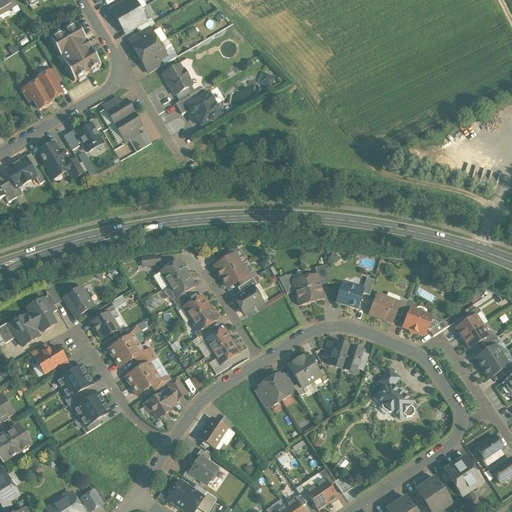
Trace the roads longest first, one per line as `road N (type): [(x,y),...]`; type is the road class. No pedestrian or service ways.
road 1 (primary): [(511,263),(423,235),(247,216),(76,240),(0,266)]
road 2 (track): [(491,210),(372,166),(218,0)]
road 3 (residential): [(0,154),(112,86),(115,56),(81,0)]
road 4 (residential): [(419,354),(338,327),(264,361)]
road 5 (residential): [(170,445),(139,424),(77,333)]
road 6 (residential): [(352,511),(453,443),(463,426)]
road 7 (residential): [(264,361),(208,397),(170,445)]
